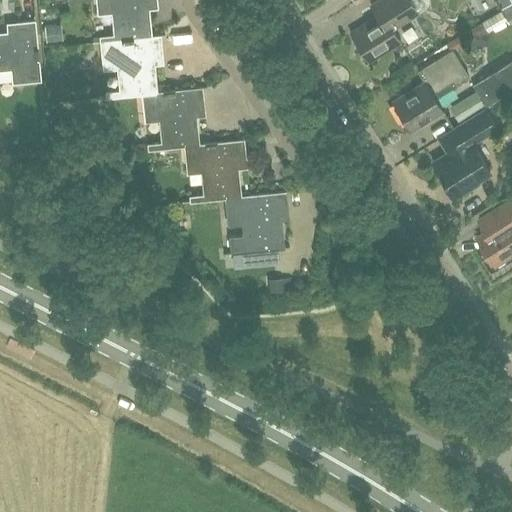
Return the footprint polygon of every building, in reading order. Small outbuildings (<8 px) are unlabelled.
[(102,41),(150,35),(146,0),(97,0),(98,5),(113,3),(117,35),(101,37),(102,41)] [(374,0),(371,2),(378,13),(351,30),(369,61),(401,41),(394,29),(420,13),(420,12),(422,11),(422,7),(418,0),(374,0)] [(511,3),(500,11),(509,24),(511,21),(511,3)] [(472,47),(487,47),(487,33),(506,21),(500,11),(481,22),(472,28),(472,47)] [(414,57),(444,44),(433,20),(403,33),(414,57)] [(0,36),(0,69),(20,68),(22,82),(42,80),(36,21),(16,23),(17,34),(0,36)] [(107,97),(143,93),(156,91),(156,90),(152,54),(163,53),(161,34),(150,35),(102,41),(105,70),(120,68),(122,90),(107,92),(107,97)] [(411,129),(443,109),(435,97),(470,76),(453,48),(417,70),(423,80),(393,98),(411,129)] [(511,65),(509,61),(472,85),(485,106),(511,89),(511,65)] [(184,145),(196,143),(192,106),(204,105),(202,86),(156,90),(156,91),(143,93),(146,121),(161,120),(164,142),(148,144),(149,149),(184,145)] [(489,170),(471,141),(497,125),(486,108),(447,132),(438,138),(447,154),(433,164),(453,197),(477,182),(475,179),(489,170)] [(189,201),(224,197),(239,195),(235,158),(246,157),(244,138),(196,143),(184,145),(185,163),(201,162),(204,194),(189,196),(189,201)] [(242,213),(244,234),(229,236),(231,252),(282,247),(278,209),(288,208),(286,189),(239,195),(224,197),(226,215),(242,213)] [(511,197),(478,219),(485,230),(477,236),(496,266),(511,256),(511,197)]
